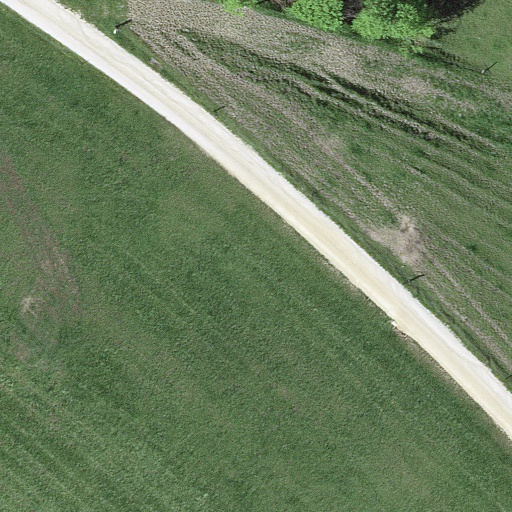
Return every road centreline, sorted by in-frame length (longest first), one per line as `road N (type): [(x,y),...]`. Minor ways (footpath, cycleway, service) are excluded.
road 1 (track): [(511,414),(292,203),(185,113),(26,0)]
road 2 (track): [(30,2),(192,11),(511,102)]
